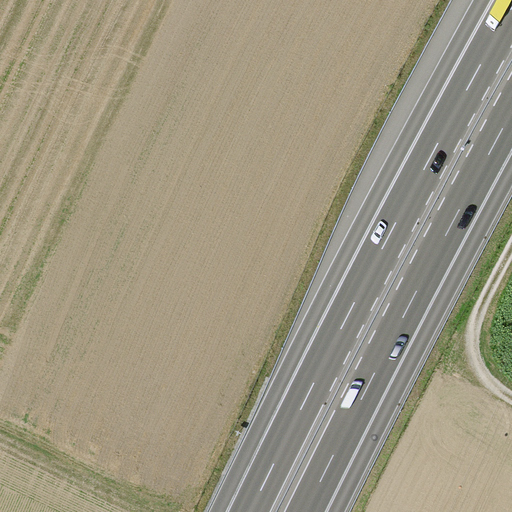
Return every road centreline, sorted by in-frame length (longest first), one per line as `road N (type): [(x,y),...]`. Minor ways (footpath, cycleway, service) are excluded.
road 1 (motorway): [(511,7),(250,511)]
road 2 (motorway): [(305,511),(511,112)]
road 3 (motorway): [(342,511),(511,188)]
road 4 (track): [(511,249),(475,340),(484,371),(511,397)]
road 5 (track): [(0,438),(148,508)]
